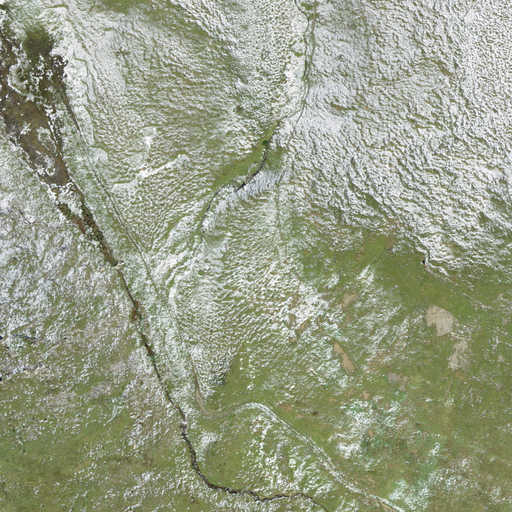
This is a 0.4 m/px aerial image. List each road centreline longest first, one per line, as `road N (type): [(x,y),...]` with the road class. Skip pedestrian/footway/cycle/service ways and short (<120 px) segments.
road 1 (track): [(32,41),(187,350)]
road 2 (track): [(187,350),(210,414),(255,404),(270,409),(342,480),(401,511)]
